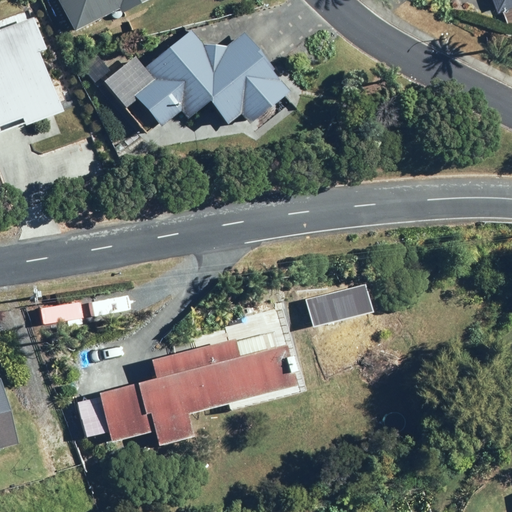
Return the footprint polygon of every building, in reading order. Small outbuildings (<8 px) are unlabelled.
[(56,0),(76,40),(121,17),(122,19),(160,1),(159,0),(56,0)] [(511,0),(492,0),(497,13),(511,7),(511,0)] [(32,133),(67,120),(44,56),(49,54),(38,23),(0,36),(0,136),(29,126),(32,133)] [(145,70),(156,84),(135,100),(162,136),(182,120),(188,128),(211,111),(228,133),(242,122),(250,133),(293,101),(282,86),(280,87),(272,77),(274,75),(245,37),(226,51),(204,48),(193,34),(145,70)] [(156,379),(100,394),(112,442),(157,430),(160,444),(193,436),(187,413),(299,385),(295,371),(298,370),(294,354),(290,355),(287,344),(241,356),(237,340),(152,361),(156,379)]
